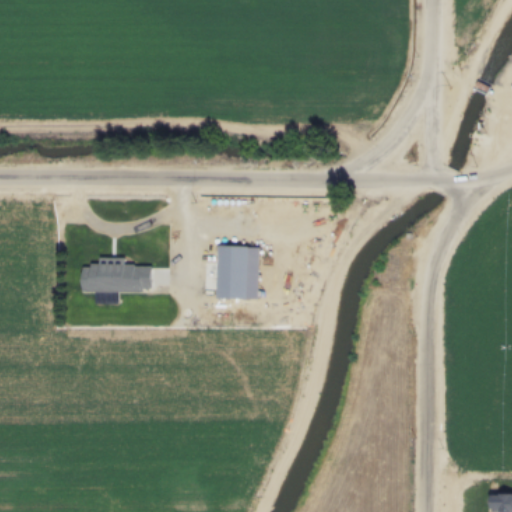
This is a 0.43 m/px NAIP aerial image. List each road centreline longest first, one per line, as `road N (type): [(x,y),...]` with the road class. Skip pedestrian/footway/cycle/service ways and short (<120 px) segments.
road 1 (residential): [(434,184),(0,182)]
road 2 (track): [(417,184),(351,248),(335,281),(299,431),(259,511)]
road 3 (residential): [(429,511),(437,295),(471,184)]
road 4 (residential): [(434,184),(433,0)]
